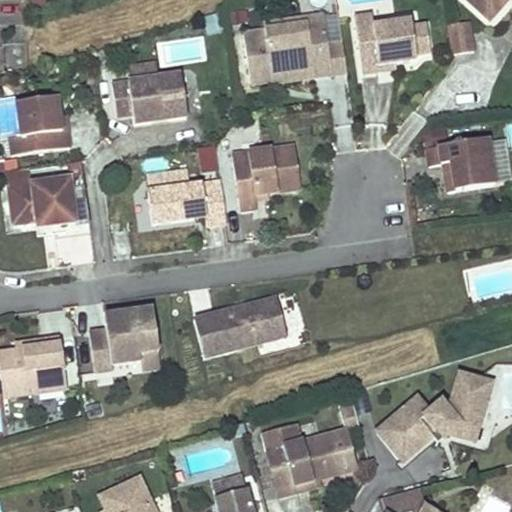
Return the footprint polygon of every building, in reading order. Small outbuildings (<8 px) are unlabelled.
[(463,0),(488,20),(504,0),(463,0)] [(270,33),(249,35),(256,86),(278,83),(276,75),(317,70),(319,82),(338,80),(334,48),(329,17),(308,19),(309,27),(270,33)] [(308,19),(269,25),(270,33),(309,27),(308,19)] [(378,20),(360,22),(368,80),(386,78),(385,72),(401,70),(422,67),(421,61),(417,31),(417,26),(379,31),(378,20)] [(474,27),(455,30),(459,60),(478,57),(474,27)] [(432,29),(417,31),(421,61),(436,59),(432,29)] [(348,46),(334,48),(338,80),(353,77),(348,46)] [(317,70),(276,75),(278,83),(278,88),(319,82),(317,70)] [(401,70),(385,72),(386,78),(402,76),(401,70)] [(186,78),(118,89),(123,121),(138,119),(140,129),(157,126),(161,121),(169,120),(174,124),(192,121),(186,78)] [(17,158),(76,151),(74,134),(68,135),(66,120),(64,101),(23,106),(26,140),(15,141),(17,158)] [(492,145),(433,152),(435,169),(443,168),(452,167),(456,200),(498,195),(492,145)] [(301,150),(238,158),(245,214),(262,212),(261,204),(261,199),(274,197),(306,193),(301,150)] [(452,167),(443,168),(447,201),(456,200),(452,167)] [(94,225),(88,181),(13,192),(18,229),(40,226),(56,224),(57,231),(94,225)] [(211,230),(231,227),(226,187),(153,197),(157,229),(199,223),(198,218),(210,217),(210,222),(211,230)] [(57,231),(56,224),(40,226),(41,233),(57,231)] [(57,235),(61,262),(78,260),(74,232),(57,235)] [(282,304),(220,319),(230,358),(292,343),(282,304)] [(162,356),(157,315),(119,321),(120,329),(109,331),(110,336),(93,338),(99,378),(116,376),(116,371),(144,367),(143,358),(162,356)] [(220,319),(198,324),(208,364),(230,358),(220,319)] [(108,322),(109,331),(120,329),(119,321),(108,322)] [(69,394),(62,342),(44,345),(45,351),(18,355),(0,357),(0,361),(5,402),(69,394)] [(17,348),(18,355),(45,351),(44,345),(17,348)] [(165,374),(162,356),(143,358),(144,367),(146,377),(165,374)] [(372,430),(403,468),(443,435),(476,444),(494,380),(455,370),(446,402),(440,395),(428,406),(417,392),(372,430)] [(340,431),(357,430),(356,408),(340,409),(340,431)] [(265,443),(268,456),(301,448),(297,435),(265,443)] [(268,456),(280,501),(296,496),(295,489),(320,483),(358,473),(348,435),(301,448),(268,456)] [(155,511),(142,483),(102,501),(107,511),(155,511)] [(215,491),(219,504),(249,496),(246,483),(215,491)] [(295,489),(296,496),(322,489),(320,483),(295,489)] [(425,511),(421,494),(382,504),(384,511),(425,511)] [(253,511),(249,496),(219,504),(220,511),(253,511)]
